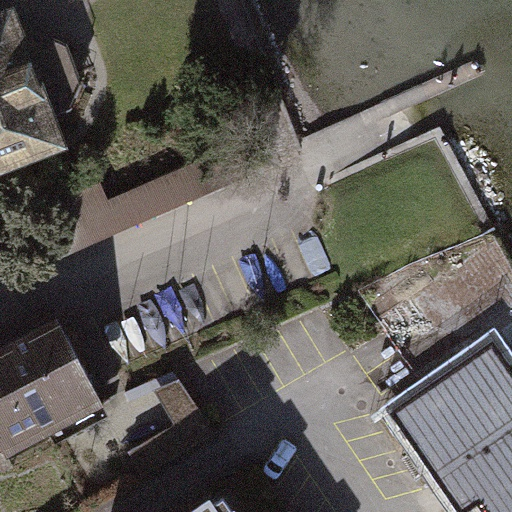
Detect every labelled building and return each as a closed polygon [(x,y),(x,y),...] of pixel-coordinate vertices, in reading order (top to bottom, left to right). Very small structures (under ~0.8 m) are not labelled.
[(5,0),(0,0),(0,166),(59,144),(50,117),(70,109),(82,86),(67,44),(41,34),(20,40),(5,0)] [(61,254),(250,171),(240,147),(110,204),(102,186),(42,212),(61,254)] [(67,338),(0,369),(0,465),(104,416),(67,338)] [(511,511),(511,369),(498,349),(390,420),(454,511),(511,511)] [(117,449),(131,468),(202,425),(170,377),(146,387),(168,422),(117,449)] [(221,511),(214,501),(197,511),(221,511)]
